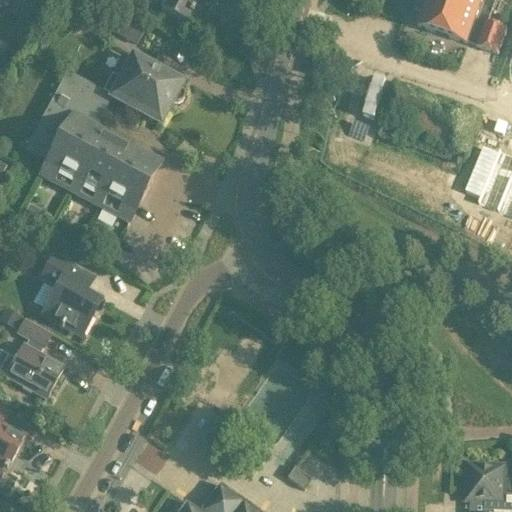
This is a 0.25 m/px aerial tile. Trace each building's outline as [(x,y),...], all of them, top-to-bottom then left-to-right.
[(200,34),(209,16),(194,8),(198,0),(167,0),(160,13),(200,34)] [(427,0),(418,28),(466,46),(466,45),(498,56),(507,31),(486,24),(486,25),(475,21),(482,0),(427,0)] [(45,12),(31,5),(29,9),(23,19),(37,27),(45,12)] [(135,47),(142,34),(123,24),(116,37),(135,47)] [(14,28),(9,37),(19,42),(24,33),(14,28)] [(326,79),(330,62),(319,59),(314,75),(326,79)] [(27,151),(49,163),(73,118),(93,128),(108,98),(159,125),(171,102),(177,105),(181,103),(183,99),(182,94),(177,91),(180,86),(132,61),(120,82),(111,77),(102,93),(68,75),(27,151)] [(473,119),(395,92),(378,137),(457,165),(473,119)] [(127,225),(160,165),(93,128),(73,118),(49,163),(40,178),(127,225)] [(511,155),(502,151),(500,156),(486,150),(468,194),(482,200),(480,206),(511,218),(511,155)] [(34,226),(43,230),(49,219),(41,214),(34,226)] [(75,247),(82,235),(62,224),(56,237),(75,247)] [(80,339),(99,304),(72,290),(80,275),(52,259),(40,281),(56,290),(41,318),(80,339)] [(0,325),(14,333),(15,331),(20,322),(3,313),(0,318),(0,325)] [(26,348),(41,356),(43,353),(44,353),(53,338),(25,323),(16,337),(28,344),(26,348)] [(23,348),(11,369),(5,380),(44,402),(63,370),(23,348)] [(7,415),(0,410),(0,476),(1,478),(5,470),(7,471),(25,439),(1,426),(7,415)] [(511,470),(509,470),(504,470),(504,469),(468,467),(466,503),(502,505),(503,494),(511,494),(511,470)] [(312,482),(295,470),(287,481),(305,493),(312,482)] [(254,511),(218,487),(200,511),(196,511),(185,504),(179,511),(254,511)]
